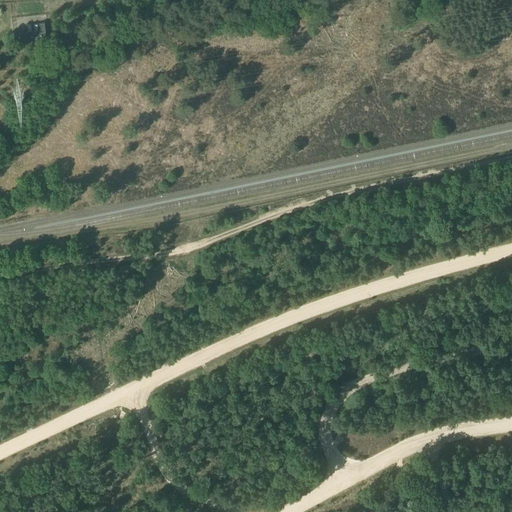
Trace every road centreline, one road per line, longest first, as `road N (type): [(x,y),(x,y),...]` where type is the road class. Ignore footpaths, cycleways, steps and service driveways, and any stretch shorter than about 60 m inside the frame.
road 1 (track): [(0,455),(354,296),(511,254)]
road 2 (track): [(511,166),(281,218),(193,248),(0,277)]
road 3 (track): [(347,476),(329,444),(326,418),(354,384),(511,340)]
road 4 (track): [(511,424),(451,434),(284,511)]
road 5 (track): [(234,511),(170,477),(139,389)]
